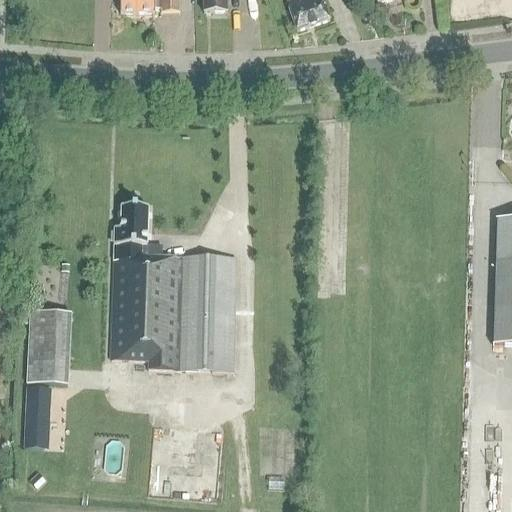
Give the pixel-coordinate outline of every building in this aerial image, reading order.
[(119,0),(119,16),(154,16),(154,12),(160,12),(161,16),(179,15),(178,0),(119,0)] [(202,0),(203,15),(226,15),(226,0),(202,0)] [(284,0),(289,12),(288,12),(296,34),(329,23),(322,1),(321,1),(321,0),(284,0)] [(148,373),(232,375),(235,262),(161,260),(161,249),(146,248),(147,210),(121,209),(120,231),(114,231),(110,364),(148,365),(148,373)] [(511,223),(496,223),(492,348),(511,348),(511,223)] [(26,368),(25,387),(68,389),(69,370),(26,368)] [(45,392),(25,391),(24,411),(44,412),(45,392)] [(199,477),(199,500),(218,501),(219,477),(199,477)]
